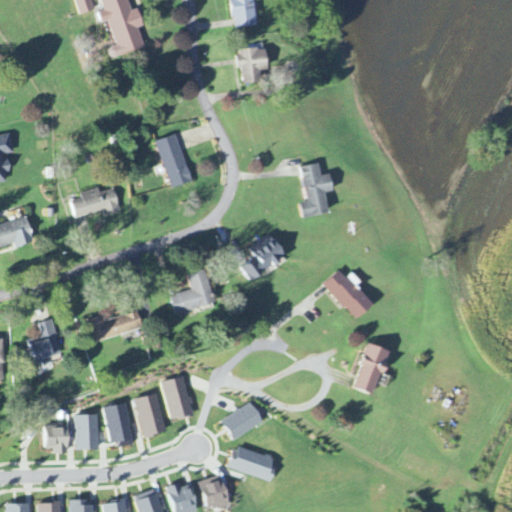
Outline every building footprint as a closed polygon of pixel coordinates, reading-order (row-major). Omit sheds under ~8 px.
[(75,0),(78,16),(94,12),(91,0),(75,0)] [(147,50),(136,11),(131,12),(127,0),(100,0),(103,12),(98,14),(101,24),(108,22),(116,48),(108,50),(111,60),(147,50)] [(231,0),(234,29),(255,28),(253,0),(231,0)] [(267,71),(266,50),(237,51),(238,70),(242,70),(243,85),(261,84),(260,72),(267,71)] [(170,190),(191,184),(177,136),(156,142),(170,190)] [(0,184),(7,184),(5,174),(11,174),(9,157),(13,156),(10,137),(0,138),(0,184)] [(307,203),(300,205),(303,220),(328,215),(324,195),(334,193),(330,175),(321,177),(318,165),(300,169),(307,203)] [(76,220),(103,212),(105,217),(120,213),(113,190),(100,194),(98,189),(80,195),(81,200),(71,203),(76,220)] [(0,249),(15,245),(16,250),(34,244),(26,218),(0,226),(0,249)] [(249,251),(255,260),(241,269),(251,283),(287,260),(272,236),(249,251)] [(214,307),(207,272),(187,276),(191,293),(170,297),(173,315),(214,307)] [(357,288),(361,284),(352,274),(346,280),(339,272),(324,286),(357,322),(374,306),(357,288)] [(104,323),(103,317),(87,322),(94,344),(143,329),(138,313),(104,323)] [(38,325),(42,338),(28,341),(34,363),(60,356),(51,322),(38,325)] [(373,397),(391,354),(370,346),(352,389),(373,397)] [(163,384),(170,423),(193,419),(186,379),(163,384)] [(142,439),(164,436),(158,397),(136,400),(142,439)] [(103,410),(110,446),(134,441),(127,405),(103,410)] [(231,441),(263,427),(254,406),(222,420),(231,441)] [(98,417),(74,418),(75,453),(99,452),(98,417)] [(68,454),(68,427),(44,427),(44,454),(68,454)] [(271,484),(275,472),(270,470),(273,460),(235,448),(229,471),(271,484)] [(206,511),(209,511),(229,507),(222,478),(200,482),(206,511)] [(197,511),(190,486),(181,490),(179,486),(167,490),(174,511),(197,511)] [(138,511),(161,511),(155,492),(134,499),(138,511)] [(92,511),(93,503),(69,504),(69,511),(92,511)] [(127,511),(126,503),(103,505),(103,511),(127,511)]
